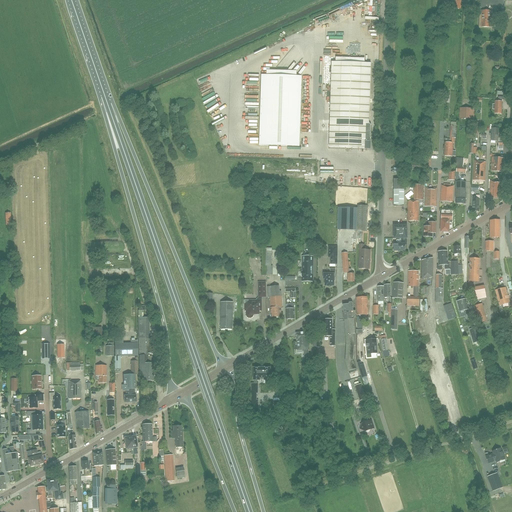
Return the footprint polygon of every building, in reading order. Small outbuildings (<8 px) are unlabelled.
[(451,0),(451,9),(460,9),(460,0),(451,0)] [(494,18),(491,18),(490,18),(490,14),(493,14),(493,11),(481,11),(481,18),(481,22),(481,27),(494,27),(494,18)] [(259,50),(247,56),(248,60),(261,54),(259,50)] [(329,147),(368,149),(369,147),(370,145),(371,145),(371,125),(369,123),(371,63),(332,62),(329,147)] [(259,145),(300,146),(302,76),(261,75),(259,145)] [(306,106),(313,99),(310,97),(304,103),(306,106)] [(495,101),(495,104),(493,104),(492,109),(494,109),(494,114),(501,114),(502,102),(495,101)] [(311,117),(309,113),(313,111),(311,106),(303,110),(307,118),(311,117)] [(474,108),(460,107),(459,118),(474,119),(474,108)] [(306,131),(313,127),(309,118),(306,120),(308,123),(303,126),(306,131)] [(449,138),(450,138),(450,143),(444,143),(444,146),(443,146),(443,149),(444,149),(444,156),(452,156),(455,156),(455,151),(452,151),(453,143),(454,138),(456,138),(456,130),(455,130),(455,126),(455,124),(453,124),(453,126),(450,126),(449,138)] [(412,171),(422,171),(423,158),(413,157),(412,161),(412,171)] [(463,167),(463,162),(456,161),(455,171),(455,172),(460,172),(466,173),(466,167),(463,167)] [(455,203),(460,204),(465,204),(465,199),(466,199),(466,194),(465,194),(466,182),(461,182),(460,182),(460,177),(456,177),(456,181),(455,199),(455,203)] [(404,179),(394,179),(394,206),(404,207),(404,179)] [(489,195),(489,198),(496,198),(502,198),(503,182),(503,181),(500,181),(494,181),(490,181),(490,190),(489,195)] [(444,184),(444,185),(441,185),(440,201),(452,201),(453,186),(450,186),(450,184),(444,184)] [(419,200),(423,200),(424,185),(414,185),(414,200),(414,201),(408,201),(407,221),(418,221),(419,201),(419,200)] [(367,232),(367,206),(357,205),(357,231),(358,231),(357,239),(362,239),(362,231),(367,232)] [(355,229),(356,209),(340,209),(339,229),(355,229)] [(452,211),(441,210),(441,232),(449,232),(449,223),(451,223),(451,222),(452,222),(452,220),(452,219),(451,219),(452,211)] [(490,220),(490,231),(489,238),(499,237),(500,220),(490,220)] [(432,233),(435,233),(435,223),(429,223),(429,227),(424,227),(424,237),(432,237),(432,233)] [(399,239),(407,238),(406,226),(395,226),(396,239),(399,239)] [(394,251),(400,251),(405,251),(405,245),(407,245),(407,238),(399,239),(399,240),(397,240),(396,240),(396,243),(394,243),(394,251)] [(490,241),(486,241),(485,241),(485,251),(493,251),(493,250),(494,250),(494,241),(490,241)] [(371,250),(364,250),(364,245),(360,244),(359,249),(360,249),(359,268),(370,269),(371,250)] [(337,265),(337,248),(337,246),(328,246),(328,258),(330,258),(330,264),(337,265)] [(342,253),(343,268),(343,272),(348,272),(348,282),(354,281),(354,274),(351,274),(351,269),(349,269),(347,253),(342,253)] [(312,274),(312,266),(313,257),(303,257),(302,263),(302,272),(302,277),(302,281),(305,281),(310,281),(312,281),(312,274)] [(422,260),(422,279),(433,277),(433,257),(422,260)] [(474,281),(479,281),(479,269),(479,259),(475,258),(470,258),(470,264),(468,264),(468,267),(469,267),(469,281),(474,281)] [(457,262),(451,262),(452,269),(451,269),(451,274),(457,274),(457,269),(462,269),(462,265),(457,265),(457,262)] [(334,279),(335,279),(335,269),(330,269),(330,274),(324,274),(324,279),(325,279),(325,286),(327,286),(328,286),(329,287),(330,287),(331,287),(332,286),(334,286),(334,279)] [(413,291),(413,297),(407,296),(407,301),(407,306),(419,306),(419,304),(419,294),(419,291),(418,291),(418,271),(408,271),(408,286),(414,286),(414,291),(413,291)] [(393,298),(402,298),(403,283),(394,283),(393,298)] [(271,317),(276,317),(274,286),(267,287),(268,297),(270,297),(271,317)] [(281,291),(279,291),(279,286),(274,286),(276,317),(280,317),(280,313),(281,313),(281,310),(280,310),(280,307),(282,307),(282,296),(281,296),(281,291)] [(285,288),(285,292),(291,292),(291,298),(296,298),(295,292),(295,288),(285,288)] [(500,305),(510,302),(505,288),(495,290),(500,305)] [(368,297),(362,297),(356,297),(356,315),(362,315),(368,315),(368,297)] [(467,304),(466,299),(457,301),(460,311),(464,310),(466,315),(470,314),(468,309),(468,307),(469,307),(468,303),(467,304)] [(262,311),(261,300),(245,301),(245,311),(246,311),(246,315),(247,317),(249,318),(251,318),(252,317),(253,315),(253,314),(259,314),(259,311),(262,311)] [(220,329),(226,329),(233,329),(233,302),(227,302),(221,302),(220,329)] [(349,304),(343,305),(346,343),(345,361),(349,373),(356,371),(353,361),(354,346),(356,345),(356,333),(355,333),(354,318),(354,317),(355,317),(355,311),(353,311),(352,303),(352,304),(352,302),(349,303),(349,304)] [(286,319),(294,319),(294,304),(290,304),(290,309),(286,309),(286,319)] [(140,310),(138,310),(138,311),(139,339),(140,373),(142,373),(142,381),(154,381),(153,360),(148,360),(147,352),(153,352),(153,338),(149,338),(149,318),(143,318),(143,310),(145,310),(145,307),(140,307),(140,310)] [(332,319),(322,319),(323,336),(330,336),(330,345),(335,345),(335,331),(332,331),(332,319)] [(91,338),(102,338),(101,327),(90,328),(91,338)] [(470,329),(473,343),(480,341),(477,327),(470,329)] [(308,332),(296,333),(296,340),(297,340),(297,350),(302,350),(302,351),(304,351),(305,360),(309,360),(308,332)] [(137,343),(123,343),(123,333),(114,334),(115,344),(115,356),(114,356),(115,359),(120,359),(120,356),(138,356),(137,343)] [(380,336),(383,351),(388,350),(386,338),(386,335),(380,336)] [(366,344),(366,347),(367,346),(368,354),(371,354),(377,353),(376,339),(367,340),(367,344),(366,344)] [(42,344),(42,356),(42,359),(50,359),(50,356),(50,344),(42,344)] [(361,361),(357,362),(361,378),(367,376),(363,364),(362,364),(361,361)] [(69,371),(80,370),(84,370),(83,364),(80,364),(79,362),(66,363),(67,371),(69,371)] [(95,365),(95,376),(99,376),(98,383),(106,383),(106,376),(106,365),(95,365)] [(271,367),(253,367),(253,381),(254,381),(254,383),(251,383),(251,412),(258,412),(258,401),(257,401),(257,394),(258,394),(258,383),(257,383),(257,381),(271,381),(271,367)] [(135,388),(135,374),(132,374),(123,375),(124,385),(122,385),(122,390),(124,390),(125,390),(126,392),(134,391),(133,389),(135,389),(135,388)] [(361,384),(355,386),(360,401),(366,399),(361,384)] [(126,396),(124,396),(125,402),(129,402),(133,402),(137,401),(136,395),(135,395),(135,389),(133,389),(134,391),(126,392),(126,396)] [(54,393),(49,393),(49,401),(53,401),(53,410),(61,409),(60,397),(54,398),(54,393)] [(35,398),(28,398),(29,408),(37,408),(37,401),(43,401),(43,395),(35,395),(35,398)] [(77,429),(90,428),(88,411),(75,412),(77,429)] [(30,416),(31,423),(42,422),(42,420),(43,420),(43,416),(42,416),(42,415),(35,415),(35,412),(27,412),(27,416),(30,416)] [(365,431),(374,428),(371,420),(363,423),(362,424),(361,425),(361,426),(360,428),(365,431)] [(101,427),(100,421),(94,422),(96,434),(103,433),(102,427),(101,427)] [(42,425),(42,422),(31,423),(31,430),(27,430),(28,434),(35,434),(35,430),(42,430),(42,429),(43,429),(43,425),(42,425)] [(152,424),(143,425),(143,428),(144,428),(144,430),(148,429),(148,436),(149,436),(149,442),(152,442),(152,424)] [(57,426),(57,437),(65,437),(65,426),(57,426)] [(181,426),(173,426),(173,433),(172,433),(172,438),(176,438),(177,442),(176,442),(176,447),(182,447),(182,433),(181,433),(181,426)] [(68,432),(67,432),(67,436),(69,436),(70,449),(76,448),(75,435),(73,436),(73,431),(68,432)] [(133,448),(131,436),(124,438),(125,443),(124,443),(124,445),(124,446),(125,446),(126,446),(127,453),(131,452),(130,448),(133,448)] [(10,454),(13,471),(20,470),(17,453),(15,453),(14,447),(10,447),(11,454),(10,454)] [(492,454),(485,456),(488,463),(496,460),(497,463),(505,460),(503,454),(502,454),(500,448),(497,449),(496,449),(493,450),(493,451),(492,451),(493,454),(492,455),(492,454)] [(13,471),(10,454),(7,454),(7,449),(3,450),(6,472),(13,471)] [(37,449),(33,450),(37,465),(44,463),(42,455),(41,455),(40,452),(37,452),(37,449)] [(115,449),(110,450),(105,450),(107,465),(116,465),(115,449)] [(37,465),(33,450),(27,452),(30,466),(37,465)] [(94,466),(98,466),(103,465),(102,452),(92,453),(94,466)] [(88,461),(82,461),(82,469),(85,469),(85,476),(92,476),(91,472),(90,472),(89,465),(88,465),(88,461)] [(177,479),(185,477),(183,467),(175,468),(177,479)] [(502,487),(497,473),(487,477),(493,491),(502,487)] [(52,480),(51,480),(53,491),(55,490),(56,499),(63,498),(62,493),(60,493),(59,486),(57,486),(56,479),(55,479),(54,479),(53,479),(52,480)] [(104,504),(117,504),(117,489),(104,489),(104,504)] [(70,503),(69,511),(78,511),(78,502),(74,502),(74,498),(70,498),(70,503)]
